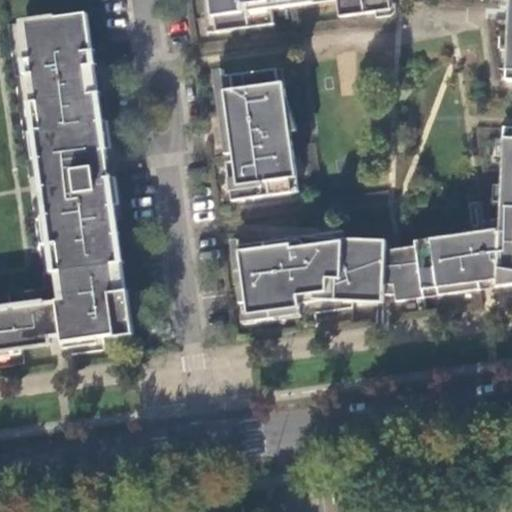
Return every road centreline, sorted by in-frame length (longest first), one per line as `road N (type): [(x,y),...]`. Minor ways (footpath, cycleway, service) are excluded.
road 1 (residential): [(144,0),(206,442)]
road 2 (tertiary): [(206,442),(511,400)]
road 3 (tertiary): [(0,472),(206,442)]
